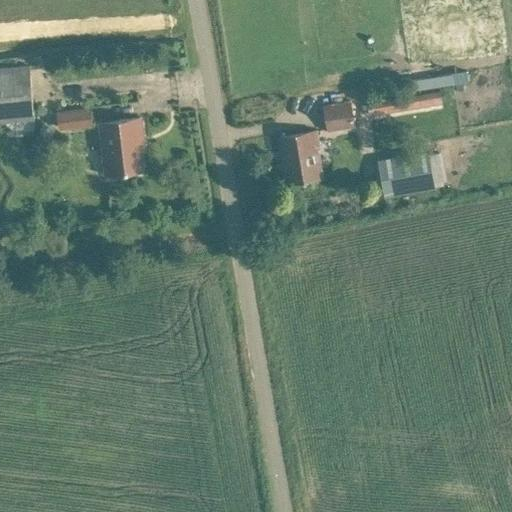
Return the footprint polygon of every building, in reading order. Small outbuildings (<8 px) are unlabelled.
[(0,123),(34,120),(29,65),(0,67),(0,123)] [(440,90),(369,102),(371,115),(442,102),(440,90)] [(325,102),(328,129),(354,126),(351,99),(325,102)] [(93,125),(91,107),(60,111),(62,128),(93,125)] [(107,120),(113,174),(143,170),(139,135),(143,135),(140,116),(107,120)] [(44,121),(31,144),(43,152),(52,138),(51,137),(56,128),(44,121)] [(325,174),(317,129),(280,136),(280,137),(283,136),(288,163),(285,164),(288,181),(325,174)] [(379,159),(385,195),(436,186),(430,149),(379,159)]
